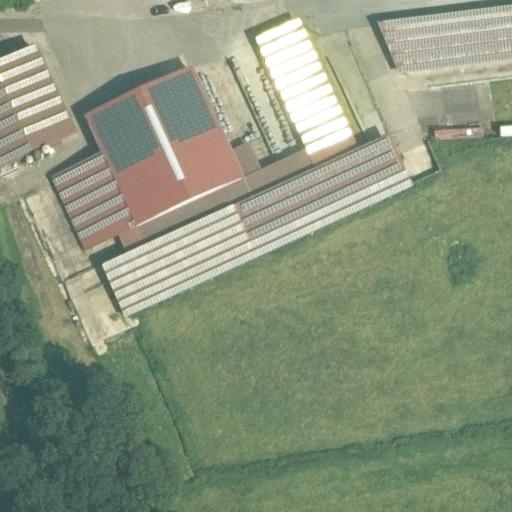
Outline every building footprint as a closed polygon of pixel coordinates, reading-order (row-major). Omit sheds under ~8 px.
[(511,14),(378,31),(399,81),(511,66),(511,14)] [(357,156),(298,27),(255,47),(305,157),(314,175),(357,156)] [(34,54),(0,69),(0,176),(75,142),(34,54)] [(389,145),(103,276),(125,323),(411,192),(389,145)] [(305,157),(136,234),(119,242),(127,260),(314,175),(305,157)] [(136,234),(103,161),(54,184),(87,256),(119,242),(136,234)]
